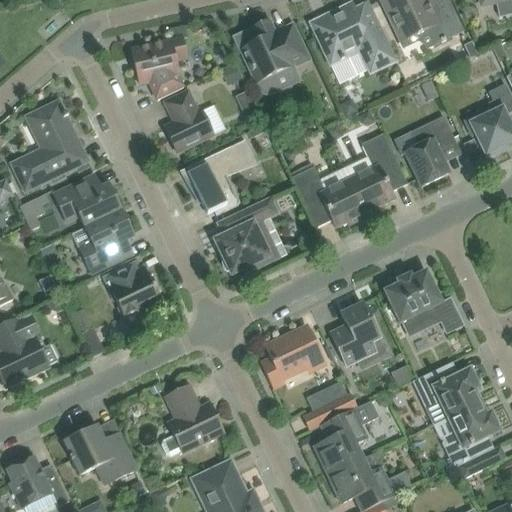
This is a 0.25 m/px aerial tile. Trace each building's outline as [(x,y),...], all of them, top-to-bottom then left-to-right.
[(382,0),(380,2),(400,43),(420,33),(427,37),(432,46),(440,43),(441,45),(445,43),(444,41),(461,33),(444,0),(382,0)] [(350,5),(326,17),(309,25),(329,68),(359,54),(369,76),(396,63),(368,5),(353,12),(350,5)] [(267,23),(254,30),(251,31),(252,32),(235,40),(241,53),(242,53),(250,70),(249,71),(258,90),(262,94),(268,95),(273,92),(276,87),(275,82),(292,74),(290,69),(306,61),(291,28),(273,37),(267,23)] [(184,28),(168,31),(171,43),(181,40),(186,39),(184,28)] [(186,60),(185,57),(181,40),(171,43),(162,45),(160,43),(157,42),(154,43),(151,45),(150,48),(131,52),(139,86),(148,84),(157,102),(183,90),(177,77),(174,63),(186,60)] [(477,57),(471,44),(463,47),(469,61),(477,57)] [(499,47),(493,50),(498,62),(504,59),(499,47)] [(234,66),(222,72),(229,86),(241,80),(234,66)] [(430,82),(420,87),(427,103),(437,98),(430,82)] [(511,102),(504,86),(487,94),(492,103),(488,105),(486,109),(489,116),(480,120),(475,118),(467,122),(465,127),(469,135),(474,136),(476,139),(481,150),(485,158),(487,157),(492,159),(498,156),(500,150),(511,144),(511,131),(505,117),(511,113),(511,102)] [(197,113),(187,94),(164,105),(173,124),(164,129),(176,155),(212,138),(200,112),(197,113)] [(24,117),(40,151),(10,166),(24,194),(89,163),(58,100),(24,117)] [(348,103),(338,108),(344,121),(357,114),(353,105),(348,103)] [(368,110),(355,116),(359,126),(366,128),(375,124),(368,110)] [(417,149),(404,155),(421,188),(448,176),(436,151),(454,142),(443,119),(410,134),(417,149)] [(264,126),(245,135),(248,141),(267,132),(264,126)] [(363,177),(349,183),(366,219),(384,210),(382,207),(394,201),(390,194),(407,186),(382,136),(360,147),(372,170),(362,175),(363,177)] [(476,139),(462,146),(468,157),(481,150),(476,139)] [(187,177),(183,179),(192,194),(194,192),(201,206),(206,217),(213,214),(215,218),(238,208),(230,192),(223,178),(243,170),(239,162),(251,157),(244,143),(201,163),(203,167),(186,175),(187,177)] [(293,149),(283,153),(287,163),(292,161),(295,155),(293,149)] [(366,219),(349,183),(334,190),(334,189),(324,193),(313,169),(290,180),(315,231),(331,223),(334,230),(346,224),(348,228),(366,219)] [(84,230),(120,213),(108,188),(100,191),(94,178),(53,197),(65,223),(78,217),(84,230)] [(0,183),(0,203),(13,198),(5,181),(0,183)] [(44,197),(37,200),(41,207),(48,204),(44,197)] [(251,271),(270,263),(277,259),(268,241),(259,222),(275,215),(268,199),(240,213),(220,223),(217,224),(224,238),(214,243),(222,260),(221,263),(221,266),(222,269),(223,271),(226,273),(229,274),(230,277),(250,268),(251,271)] [(90,275),(116,263),(131,256),(125,242),(132,238),(120,213),(84,230),(90,243),(78,249),(90,275)] [(124,323),(127,325),(130,326),(134,326),(137,323),(139,320),(138,316),(137,313),(160,302),(146,273),(140,276),(134,264),(103,279),(124,323)] [(383,294),(399,326),(401,324),(408,338),(440,323),(446,335),(463,327),(450,300),(440,304),(425,274),(411,281),(409,277),(396,283),(398,287),(383,294)] [(62,281),(55,285),(60,295),(70,290),(67,283),(62,281)] [(0,307),(12,301),(5,286),(1,288),(0,287),(0,307)] [(54,286),(47,289),(45,294),(48,300),(58,295),(54,286)] [(59,301),(48,307),(51,314),(58,317),(65,313),(59,301)] [(331,335),(329,335),(345,369),(355,364),(358,363),(361,368),(387,355),(375,330),(377,329),(372,318),(369,320),(362,305),(340,316),(346,328),(331,335)] [(0,329),(0,347),(1,347),(5,354),(2,355),(0,355),(0,379),(5,390),(47,369),(47,367),(34,341),(40,338),(43,337),(33,316),(16,324),(15,322),(0,329)] [(92,330),(79,336),(91,360),(104,354),(92,330)] [(306,330),(265,350),(270,361),(260,366),(272,391),(283,385),(281,380),(306,368),(308,373),(323,366),(306,330)] [(455,378),(449,366),(413,383),(426,410),(439,404),(446,420),(433,426),(433,427),(479,404),(473,392),(477,390),(476,387),(477,384),(473,375),(470,374),(469,371),(455,378)] [(158,387),(149,391),(151,397),(160,392),(158,387)] [(165,458),(170,461),(222,435),(208,406),(196,411),(193,404),(195,403),(188,389),(165,400),(175,422),(168,425),(173,437),(162,442),(160,448),(165,458)] [(320,427),(320,428),(352,412),(356,410),(350,396),(321,410),(328,424),(320,427)] [(385,397),(375,402),(378,407),(385,409),(390,406),(385,397)] [(327,443),(313,449),(327,478),(361,461),(355,447),(366,442),(359,428),(377,420),(370,404),(352,412),(328,424),(320,428),(320,429),(327,443)] [(485,417),(479,404),(433,427),(434,427),(447,421),(454,436),(445,441),(443,446),(454,470),(456,469),(481,457),(490,452),(484,440),(489,437),(498,433),(497,430),(498,427),(494,419),(491,417),(490,415),(485,417)] [(103,443),(96,429),(64,444),(70,458),(68,459),(70,463),(72,462),(79,477),(104,465),(113,483),(137,471),(120,435),(103,443)] [(340,506),(354,499),(360,511),(366,511),(411,490),(404,474),(386,483),(380,470),(384,468),(377,453),(361,461),(327,478),(340,506)] [(456,469),(462,482),(487,469),(481,457),(456,469)] [(34,459),(5,472),(12,485),(8,486),(20,511),(51,496),(57,509),(69,504),(55,475),(44,480),(34,459)] [(261,511),(251,491),(245,494),(230,463),(191,481),(198,497),(204,494),(212,511),(261,511)] [(142,482),(126,489),(131,500),(148,492),(142,482)] [(167,490),(152,497),(159,511),(167,508),(166,504),(167,500),(171,498),(167,490)]
